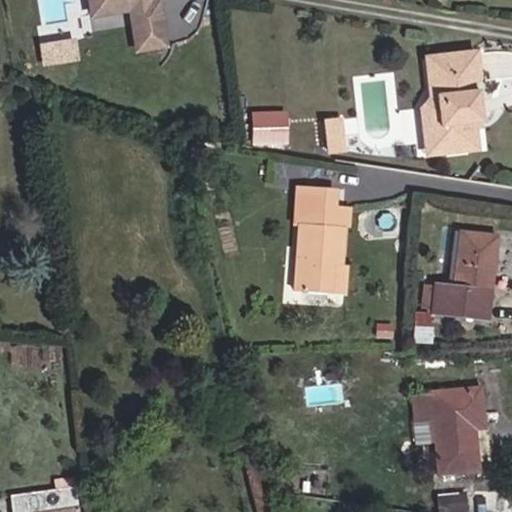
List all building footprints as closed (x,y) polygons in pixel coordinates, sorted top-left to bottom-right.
[(159,29),(159,4),(132,4),(132,29),(159,29)] [(39,42),(42,64),(79,58),(76,36),(39,42)] [(471,113),(470,103),(475,99),(473,83),(478,82),(475,54),(425,60),(428,83),(432,86),(433,101),(426,102),(420,110),(421,123),(429,129),(433,128),(435,153),(476,148),(473,129),(478,129),(477,116),(471,113)] [(213,91),(212,73),(189,75),(190,93),(213,91)] [(340,136),(339,121),(324,122),(326,137),(340,136)] [(278,141),(278,122),(262,122),(262,141),(278,141)] [(435,153),(433,128),(429,129),(421,123),(419,132),(422,154),(435,153)] [(342,150),(340,136),(326,137),(327,152),(342,150)] [(339,266),(342,228),(328,227),(330,207),(331,192),(295,189),(293,224),(298,225),(293,292),(343,296),(345,267),(339,266)] [(348,228),(349,208),(330,207),(328,227),(342,228),(348,228)] [(486,320),(495,237),(458,232),(452,287),(434,285),(430,314),(486,320)] [(482,427),(477,387),(411,395),(414,421),(430,419),(433,443),(437,474),(475,470),(472,428),(482,427)] [(433,443),(430,419),(414,421),(411,395),(407,396),(413,445),(433,443)] [(463,511),(461,494),(435,497),(436,511),(463,511)]
